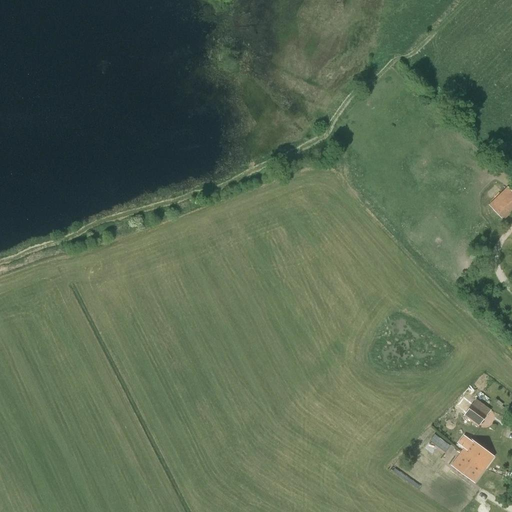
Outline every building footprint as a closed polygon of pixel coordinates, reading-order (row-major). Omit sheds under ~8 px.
[(511,208),(511,192),(507,187),(489,206),(502,219),(511,208)] [(472,387),(451,409),(459,416),(479,394),(472,387)] [(476,399),(463,416),(478,427),(491,410),(476,399)] [(470,440),(451,466),(474,482),(493,456),(470,440)] [(450,446),(444,442),(439,448),(445,453),(450,446)] [(436,455),(428,462),(432,468),(441,461),(436,455)]
